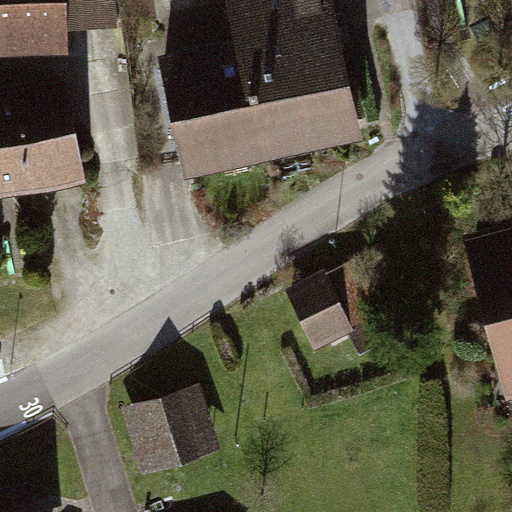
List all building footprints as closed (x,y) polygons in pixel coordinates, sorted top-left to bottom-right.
[(0,0),(0,43),(83,42),(82,17),(126,17),(125,0),(0,0)] [(382,119),(357,0),(246,0),(252,27),(275,140),(382,119)] [(511,23),(511,0),(452,0),(439,1),(440,27),(511,23)] [(275,140),(252,27),(175,42),(198,156),(275,140)] [(63,79),(0,91),(0,194),(84,177),(63,79)] [(511,221),(471,233),(511,382),(511,221)] [(371,260),(299,293),(323,345),(395,312),(371,260)] [(129,400),(149,464),(231,439),(211,375),(129,400)] [(0,479),(0,511),(56,511),(47,469),(0,479)]
